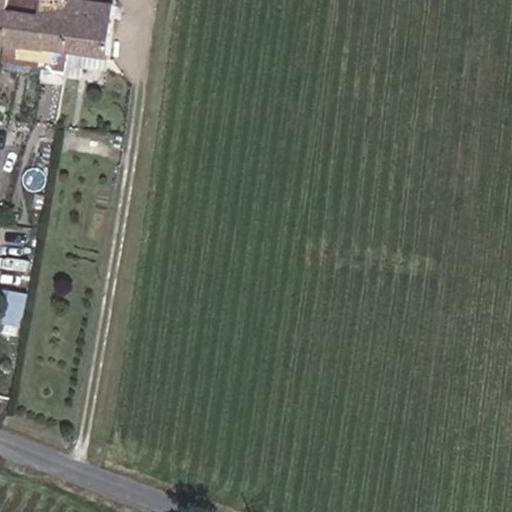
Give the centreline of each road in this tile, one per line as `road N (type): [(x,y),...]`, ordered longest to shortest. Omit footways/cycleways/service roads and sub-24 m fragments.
road 1 (unknown): [(88,465),(164,2)]
road 2 (unclassified): [(215,511),(0,432)]
